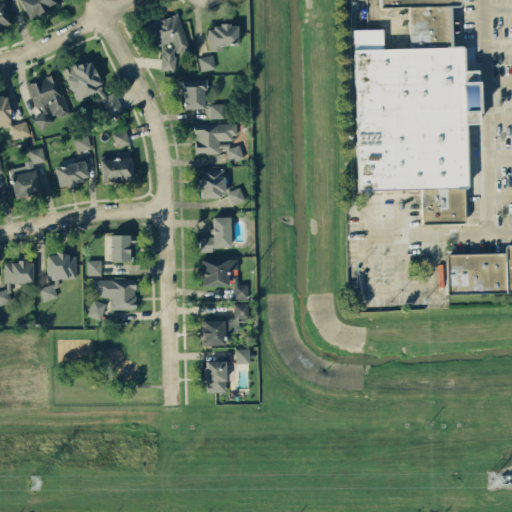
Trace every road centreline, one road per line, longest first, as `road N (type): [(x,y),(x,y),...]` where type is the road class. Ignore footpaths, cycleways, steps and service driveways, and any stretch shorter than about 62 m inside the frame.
road 1 (residential): [(167,401),(158,155),(131,74),(88,0)]
road 2 (residential): [(0,227),(160,205)]
road 3 (residential): [(0,60),(125,0)]
